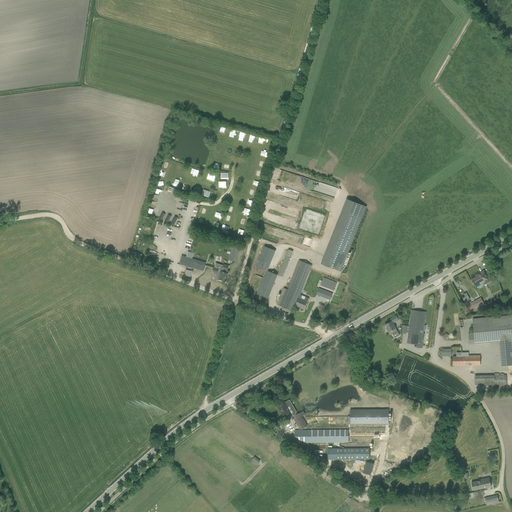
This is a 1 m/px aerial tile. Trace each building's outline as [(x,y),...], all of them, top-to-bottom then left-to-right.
[(325,266),(340,272),(347,254),(346,254),(365,207),(351,201),(325,266)] [(236,261),(240,246),(235,244),(230,259),(236,261)] [(256,267),(267,271),(275,251),(264,246),(256,267)] [(278,275),(283,277),(293,250),(288,249),(278,275)] [(186,266),(203,271),(206,263),(182,256),(179,264),(186,266)] [(277,305),(293,311),(295,306),(304,310),(308,301),(303,300),(301,299),(302,296),(300,295),(312,265),(299,261),(288,290),(284,288),(277,305)] [(227,271),(229,266),(223,265),(222,269),(218,268),(218,269),(213,268),(212,272),(215,273),(213,279),(218,281),(218,280),(225,282),(228,274),(226,273),(227,271)] [(477,275),(478,276),(471,280),(474,284),(475,287),(482,283),(481,282),(488,279),(486,276),(484,271),(477,275)] [(324,282),(322,286),(334,290),(335,287),(334,286),(335,283),(324,278),(322,282),(323,282),(324,282)] [(316,295),(330,300),(332,294),(328,292),(319,289),(316,295)] [(466,306),(469,312),(484,304),(481,298),(466,306)] [(408,334),(407,343),(423,346),(425,333),(423,333),(423,330),(424,325),(425,312),(411,310),(409,327),(403,327),(402,334),(408,334)] [(474,333),(468,333),(469,344),(499,341),(501,367),(511,365),(511,315),(472,319),(474,333)] [(390,322),(385,325),(384,325),(386,329),(387,332),(388,332),(392,330),(394,334),(397,332),(393,324),(398,320),(396,316),(389,320),(390,322)] [(457,357),(452,357),(453,366),(458,366),(480,365),(480,356),(475,356),(468,356),(468,353),(462,353),(462,357),(457,357)] [(475,376),(475,385),(506,385),(506,376),(475,376)] [(282,415),(284,419),(292,415),(287,407),(285,403),(278,407),(283,414),(282,415)] [(350,410),(350,425),(388,425),(388,410),(350,410)] [(293,417),(300,430),(307,426),(299,413),(293,417)] [(348,430),(295,431),(295,441),(328,441),(328,443),(348,442),(348,430)] [(365,450),(322,450),(322,460),(365,460),(365,450)] [(368,458),(364,473),(373,475),(374,471),(376,471),(379,462),(376,461),(377,454),(374,453),(373,459),(368,458)] [(481,481),(471,483),(473,491),(491,487),(489,478),(480,480),(481,481)] [(499,502),(497,495),(485,497),(485,498),(484,498),(485,503),(486,503),(487,505),(499,502)]
